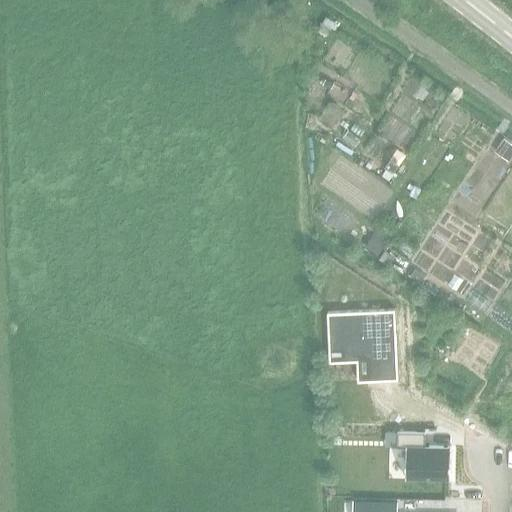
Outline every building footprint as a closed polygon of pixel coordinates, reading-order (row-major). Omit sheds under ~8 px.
[(324,17),(317,29),(325,34),(333,23),(324,17)] [(454,152),(447,163),(456,169),(463,158),(454,152)] [(385,169),(381,176),(388,180),(398,164),(389,159),(383,168),(385,169)] [(485,181),(480,187),(487,192),(491,185),(485,181)] [(413,185),(409,194),(416,197),(420,189),(413,185)] [(406,209),(399,223),(408,227),(405,235),(419,241),(428,218),(406,209)] [(385,250),(379,259),(389,265),(395,257),(385,250)] [(414,268),(409,276),(419,282),(424,275),(414,268)] [(395,308),(327,311),(329,347),(343,347),(344,356),(369,355),(370,379),(397,378),(396,332),(392,333),(391,324),(395,324),(395,308)] [(443,355),(438,363),(453,373),(458,366),(443,355)] [(397,430),(396,446),(405,446),(405,476),(450,477),(450,446),(424,445),(424,431),(397,430)] [(353,501),(352,511),(396,511),(397,502),(353,501)]
